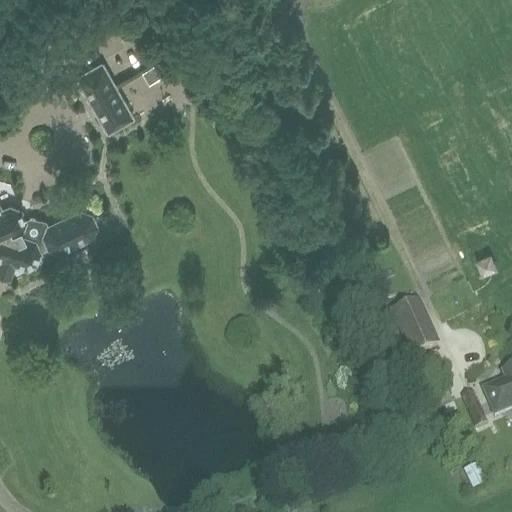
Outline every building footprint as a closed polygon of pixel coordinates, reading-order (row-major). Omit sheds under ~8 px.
[(134,118),(103,62),(76,76),(107,133),(134,118)] [(43,236),(33,240),(33,241),(22,236),(19,232),(24,219),(19,210),(9,206),(0,209),(0,256),(1,257),(0,260),(0,264),(11,268),(14,262),(25,265),(34,261),(38,251),(48,246),(48,247),(59,249),(91,235),(95,225),(90,215),(79,211),(47,226),(43,236)] [(481,247),(487,265),(500,261),(494,243),(481,247)] [(389,312),(410,357),(439,344),(418,299),(389,312)] [(448,377),(437,355),(422,363),(433,385),(448,377)] [(507,383),(485,392),(496,418),(511,411),(511,370),(504,374),(507,383)] [(486,423),(473,391),(460,397),(474,428),(486,423)] [(456,411),(447,392),(438,396),(447,415),(456,411)] [(486,484),(476,464),(463,471),(472,490),(486,484)]
